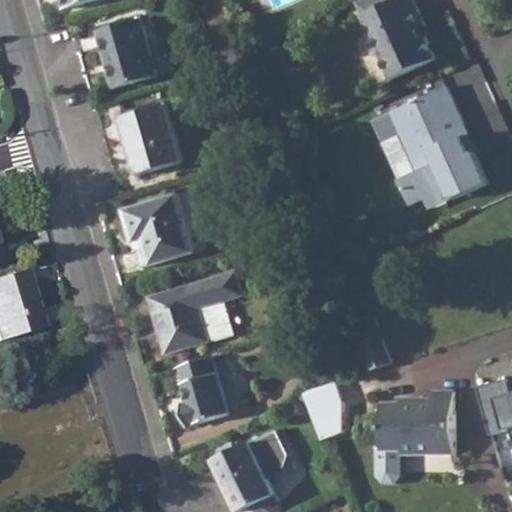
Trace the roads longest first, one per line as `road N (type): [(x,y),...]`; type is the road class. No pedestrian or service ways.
road 1 (residential): [(165,511),(43,146)]
road 2 (residential): [(43,146),(4,0)]
